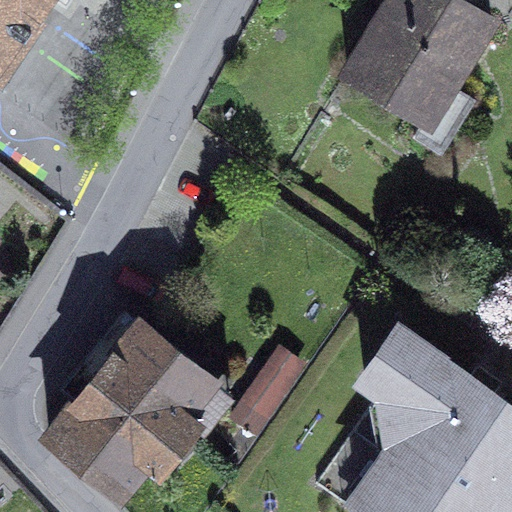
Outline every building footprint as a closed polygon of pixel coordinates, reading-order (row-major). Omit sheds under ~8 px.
[(0,0),(0,72),(49,0),(0,0)] [(429,121),(492,18),(462,0),(390,0),(393,2),(349,72),(429,121)] [(206,426),(233,393),(143,319),(50,433),(121,491),(148,459),(162,470),(201,422),(206,426)] [(506,511),(511,504),(511,405),(400,328),(365,378),(402,404),(388,424),(402,434),(358,496),(380,511),(506,511)] [(297,361),(277,348),(264,369),(285,382),(297,361)]
